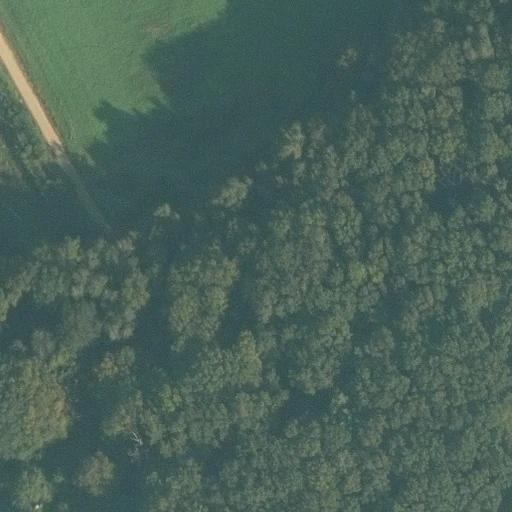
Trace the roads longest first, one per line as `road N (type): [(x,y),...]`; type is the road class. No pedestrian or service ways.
road 1 (track): [(474,0),(353,61),(299,134),(255,172),(111,244)]
road 2 (track): [(0,48),(111,244)]
road 3 (track): [(0,460),(118,413),(170,374)]
road 4 (track): [(111,244),(170,374)]
